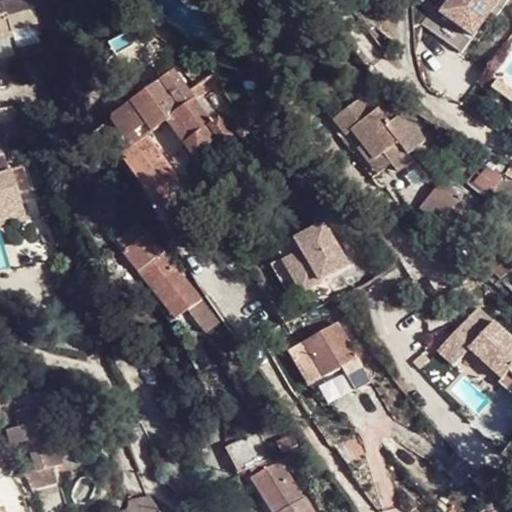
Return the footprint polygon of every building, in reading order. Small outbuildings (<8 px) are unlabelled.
[(29,0),(30,0),(0,7),(0,46),(6,45),(5,40),(37,32),(39,37),(55,33),(47,0),(29,0)] [(484,0),(448,0),(428,29),(451,46),(484,0)] [(152,124),(156,130),(158,133),(167,127),(195,168),(232,143),(202,99),(205,97),(198,86),(187,93),(173,72),(108,116),(119,133),(108,140),(115,149),(152,124)] [(411,161),(426,150),(417,136),(412,133),(397,124),(394,123),(388,127),(376,113),(370,118),(359,103),(333,123),(346,141),(353,137),(374,166),(375,166),(384,160),(398,179),(415,169),(411,161)] [(119,133),(108,116),(97,123),(108,140),(119,133)] [(132,146),(156,130),(152,124),(115,149),(148,200),(162,191),(132,146)] [(0,208),(17,203),(8,172),(4,173),(0,160),(0,208)] [(452,210),(462,199),(447,188),(443,193),(437,188),(420,210),(440,226),(452,210)] [(469,223),(478,212),(462,199),(452,210),(469,223)] [(469,223),(452,210),(440,226),(461,242),(473,226),(469,223)] [(300,253),(282,265),(300,292),(301,295),(347,266),(320,224),(293,241),(300,253)] [(149,261),(186,309),(199,299),(145,230),(120,250),(136,271),(149,261)] [(300,253),(293,241),(274,253),(277,257),(265,265),(288,300),(300,292),(282,265),(300,253)] [(149,261),(136,271),(174,318),(186,309),(149,261)] [(502,284),(511,275),(511,267),(507,262),(493,274),(502,284)] [(485,339),(468,326),(441,362),(459,376),(470,360),(503,386),(511,374),(511,342),(494,328),(485,339)] [(347,381),(362,372),(340,330),(292,357),(311,391),(343,373),(347,381)] [(45,407),(25,412),(28,423),(48,417),(45,407)] [(317,430),(328,446),(351,430),(338,415),(317,430)] [(5,429),(11,444),(11,445),(25,441),(34,473),(61,466),(48,417),(28,423),(5,429)] [(240,473),(252,467),(274,456),(261,431),(228,447),(240,473)] [(479,471),(459,452),(446,467),(466,486),(479,471)] [(304,505),(281,459),(278,453),(274,456),(252,467),(258,477),(254,479),(270,511),(312,511),(307,504),(304,505)] [(159,511),(163,511),(151,492),(130,500),(127,511),(159,511)]
